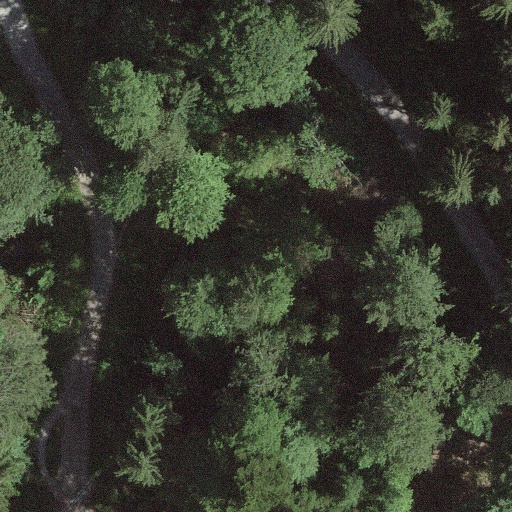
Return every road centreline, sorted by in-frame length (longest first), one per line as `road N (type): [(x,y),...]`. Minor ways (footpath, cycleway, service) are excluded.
road 1 (track): [(8,0),(23,49),(102,202),(107,275),(81,376),(73,511)]
road 2 (track): [(511,296),(421,147),(337,46),(280,0)]
